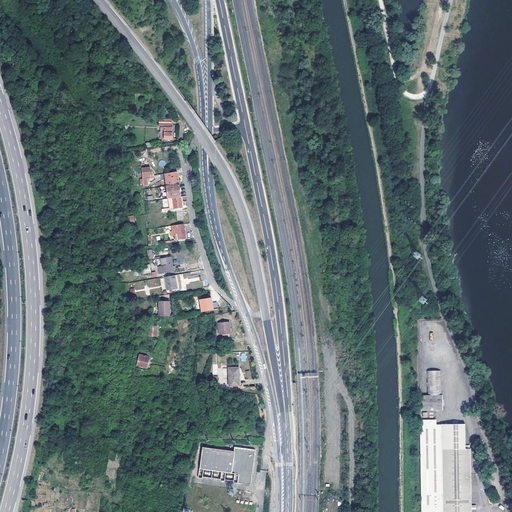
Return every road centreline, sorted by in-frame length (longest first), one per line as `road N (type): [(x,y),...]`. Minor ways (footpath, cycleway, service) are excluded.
road 1 (track): [(344,0),(396,298),(402,511)]
road 2 (motorway): [(281,383),(233,188),(191,118),(98,0)]
road 3 (motorway): [(6,511),(29,395),(33,320),(29,244),(0,104)]
road 4 (motorway): [(0,184),(14,320),(0,452)]
road 5 (secondary): [(281,383),(274,286),(243,125)]
road 6 (residential): [(204,136),(188,169),(192,224),(211,281),(234,306),(243,304)]
road 7 (secondary): [(243,304),(284,451)]
road 8 (secondary): [(208,174),(243,304)]
road 9 (track): [(432,86),(412,97),(400,89),(380,0)]
road 10 (secondary): [(243,125),(217,0)]
